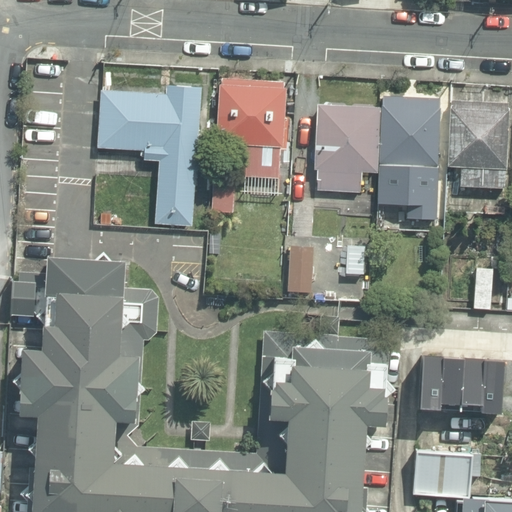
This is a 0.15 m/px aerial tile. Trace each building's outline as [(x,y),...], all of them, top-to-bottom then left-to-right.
[(245,174),(279,176),(285,82),(224,78),(224,85),(221,84),(218,141),(233,142),(232,159),(246,160),(245,174)] [(156,222),(192,225),(202,86),(168,84),(167,94),(102,90),(98,146),(145,150),(144,159),(160,160),(156,222)] [(443,98),(383,95),(377,202),(405,203),(404,219),(436,221),(443,98)] [(351,104),(346,104),(345,102),(326,100),(323,103),(318,103),(314,168),(318,168),(318,189),(360,191),(362,170),(377,171),(380,106),(375,105),(372,103),(354,102),(351,104)] [(460,185),(504,187),(508,104),(452,100),(448,165),(461,166),(460,185)] [(233,211),(235,178),(215,177),(213,210),(233,211)] [(289,291),(312,292),(315,247),(291,245),(289,291)] [(382,267),(383,252),(371,251),(370,266),(382,267)] [(124,286),(126,260),(47,255),(46,273),(20,272),(19,280),(12,279),(10,313),(44,315),(41,347),(22,346),(18,413),(37,414),(30,511),(359,511),(365,422),(384,423),(389,339),(337,335),(338,315),(320,314),(319,334),(263,330),(255,451),(135,444),(127,434),(136,423),(142,339),(149,340),(157,331),(159,298),(149,288),(124,286)] [(421,364),(418,403),(511,409),(511,390),(492,389),(493,380),(460,378),(461,366),(421,364)] [(419,406),(416,450),(472,453),(475,409),(419,406)] [(191,438),(210,440),(212,420),(193,418),(191,438)] [(472,453),(416,450),(414,490),(470,493),(472,453)] [(11,453),(0,453),(0,497),(10,498),(11,453)] [(511,511),(511,498),(460,496),(459,511),(511,511)]
